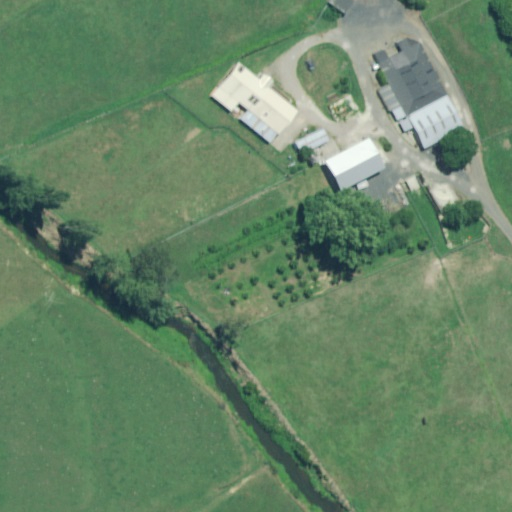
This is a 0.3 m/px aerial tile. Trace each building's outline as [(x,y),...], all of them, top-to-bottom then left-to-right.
[(358,0),(333,0),(331,4),(347,16),(358,0)] [(389,83),(377,90),(406,139),(415,134),(427,155),(473,129),(423,42),(379,67),(389,83)] [(261,82),(240,65),(213,97),(233,113),(240,104),(250,112),(243,121),(273,145),(299,113),(270,89),(274,83),(266,77),(261,82)] [(332,142),(326,131),(298,145),(304,156),(332,142)] [(383,167),(368,139),(324,163),(339,191),(383,167)] [(479,175),(468,159),(458,165),(469,182),(479,175)] [(412,200),(404,187),(389,196),(397,209),(412,200)]
